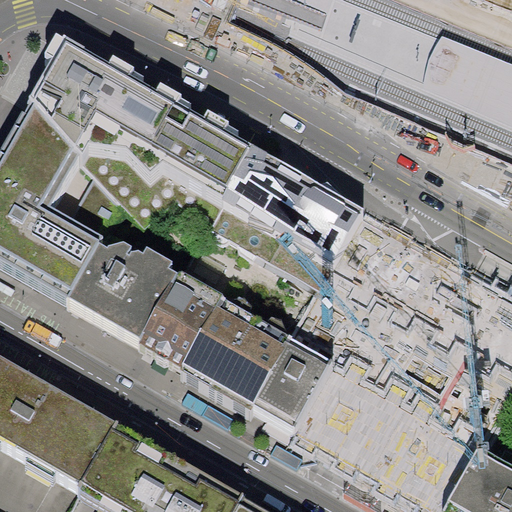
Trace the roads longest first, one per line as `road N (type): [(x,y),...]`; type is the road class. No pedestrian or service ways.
road 1 (tertiary): [(87,6),(359,135),(511,227)]
road 2 (unclassified): [(332,511),(0,321)]
